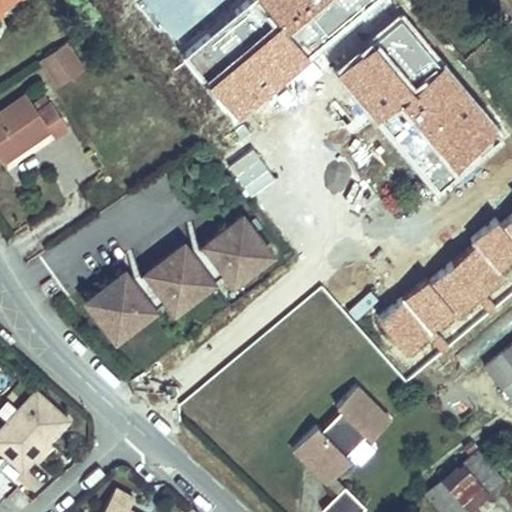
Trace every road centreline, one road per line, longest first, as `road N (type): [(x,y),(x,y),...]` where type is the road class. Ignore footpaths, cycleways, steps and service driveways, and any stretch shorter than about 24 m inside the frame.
road 1 (tertiary): [(228,511),(57,348),(0,276)]
road 2 (unknown): [(140,427),(44,511)]
